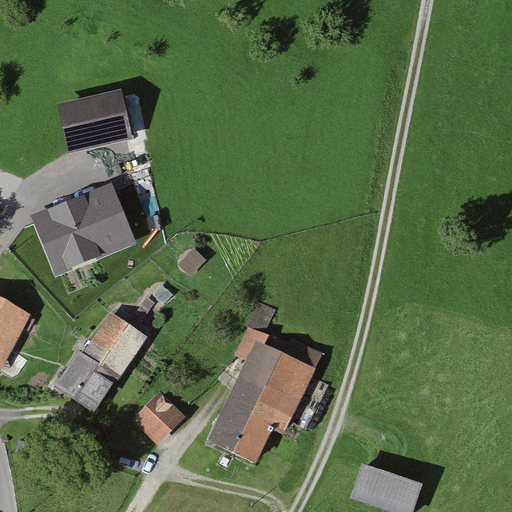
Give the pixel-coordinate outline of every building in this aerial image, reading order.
[(122,93),(57,108),(69,158),(134,143),(122,93)] [(111,194),(42,221),(60,268),(129,241),(111,194)] [(189,280),(205,268),(195,255),(179,268),(189,280)] [(0,377),(30,317),(0,302),(0,377)] [(147,341),(112,317),(84,357),(79,353),(53,390),(94,418),(147,341)] [(290,348),(249,328),(235,358),(248,364),(209,446),(256,468),(272,434),(285,440),(324,358),(293,343),(290,348)] [(188,419),(161,393),(133,421),(160,447),(188,419)] [(414,511),(423,487),(363,467),(352,501),(384,511),(414,511)]
